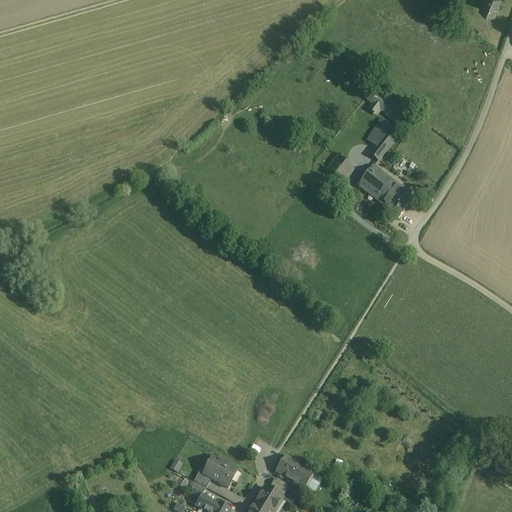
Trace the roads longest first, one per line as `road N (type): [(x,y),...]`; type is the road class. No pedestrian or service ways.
road 1 (residential): [(409,242),(465,153),(511,32)]
road 2 (track): [(126,0),(0,36)]
road 3 (residential): [(409,242),(511,313)]
